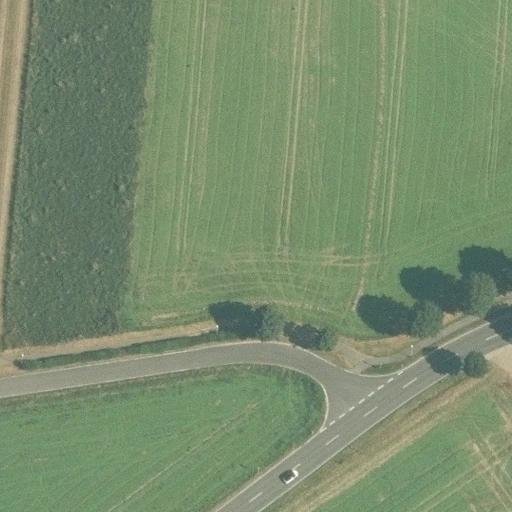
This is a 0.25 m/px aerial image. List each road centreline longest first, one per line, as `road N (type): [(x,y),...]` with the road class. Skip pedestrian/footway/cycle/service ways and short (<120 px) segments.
road 1 (unclassified): [(0,387),(257,351),(283,353),(377,400)]
road 2 (secondary): [(227,511),(377,400)]
road 3 (secondary): [(377,400),(511,327)]
